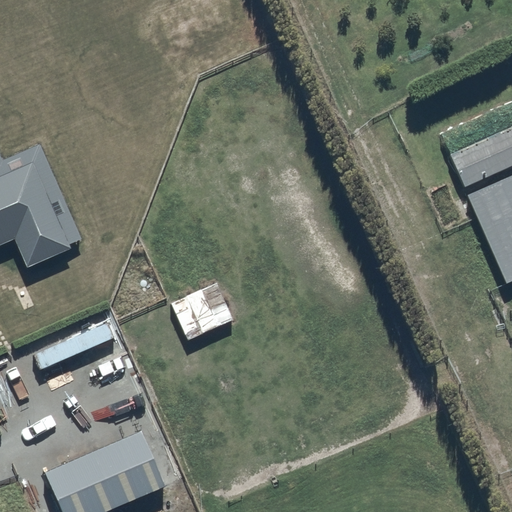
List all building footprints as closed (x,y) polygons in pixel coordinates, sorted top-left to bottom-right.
[(511,169),(511,131),(451,159),(465,191),(511,169)] [(0,248),(15,242),(27,270),(70,252),(68,246),(79,242),(39,146),(0,162),(0,248)] [(511,175),(466,197),(505,287),(511,283),(511,175)] [(216,284),(170,304),(188,343),(232,322),(216,284)] [(140,436),(44,476),(59,511),(113,511),(163,491),(140,436)]
